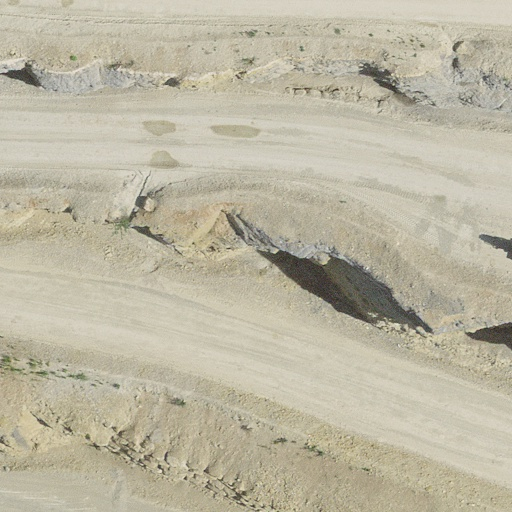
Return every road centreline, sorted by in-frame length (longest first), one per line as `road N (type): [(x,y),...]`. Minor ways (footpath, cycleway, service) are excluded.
road 1 (track): [(511,451),(0,312)]
road 2 (track): [(511,226),(241,197),(0,151)]
road 3 (track): [(511,24),(0,7)]
